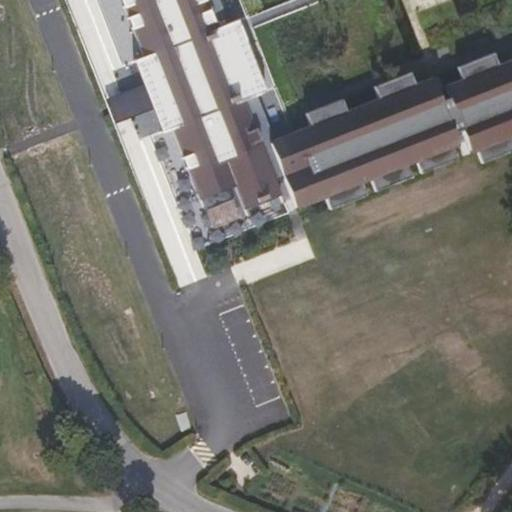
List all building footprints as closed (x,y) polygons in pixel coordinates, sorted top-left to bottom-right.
[(465,139),(447,93),(440,75),(273,140),(257,98),(273,92),(242,14),(216,24),(206,0),(97,0),(136,99),(192,244),(465,139)] [(511,140),(511,66),(447,93),(465,139),(474,156),(511,140)] [(237,290),(245,312),(264,305),(267,314),(318,296),(309,272),(276,283),(274,277),(237,290)] [(306,368),(327,353),(308,327),(287,342),(306,368)] [(259,363),(277,387),(300,370),(282,345),(259,363)] [(409,365),(478,443),(504,421),(447,356),(441,362),(429,348),(409,365)] [(390,428),(428,397),(407,372),(369,404),(390,428)] [(329,475),(430,511),(436,511),(458,454),(351,415),(329,475)] [(484,454),(497,462),(511,440),(511,436),(501,429),(484,454)]
